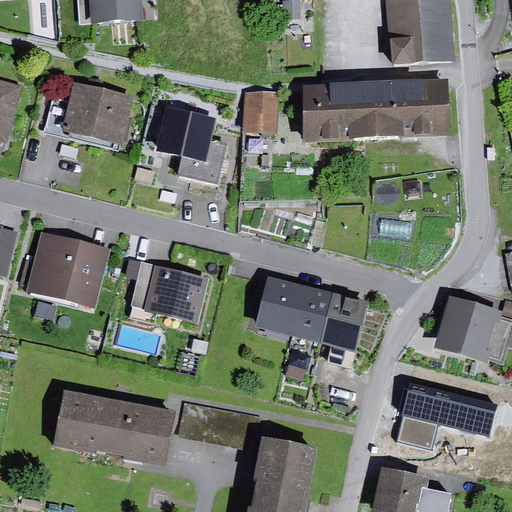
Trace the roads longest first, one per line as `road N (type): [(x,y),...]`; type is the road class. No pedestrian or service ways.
road 1 (residential): [(0,193),(409,296)]
road 2 (residential): [(470,71),(473,246),(447,280),(409,296)]
road 3 (residential): [(409,296),(373,401),(348,511)]
